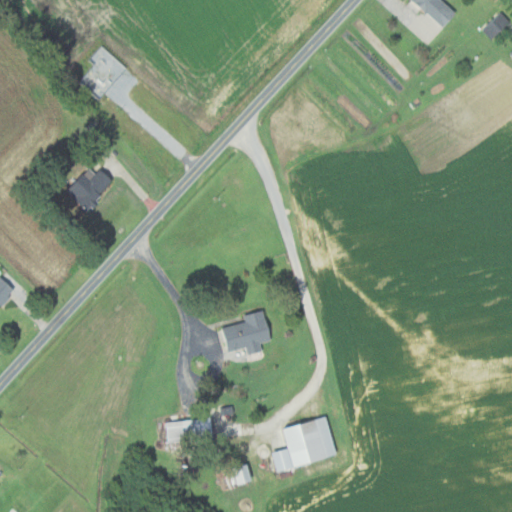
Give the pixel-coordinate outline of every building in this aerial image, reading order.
[(445,0),(415,0),(446,26),(459,11),(445,0)] [(87,208),(117,183),(104,167),(97,172),(93,167),(70,186),(87,208)] [(247,321),(225,327),(231,350),(248,345),(250,354),(264,351),(262,342),(274,339),(266,308),(245,314),(247,321)] [(340,454),(329,415),(287,427),(292,447),(276,451),(281,470),(340,454)] [(167,419),(168,440),(215,438),(214,417),(167,419)]
